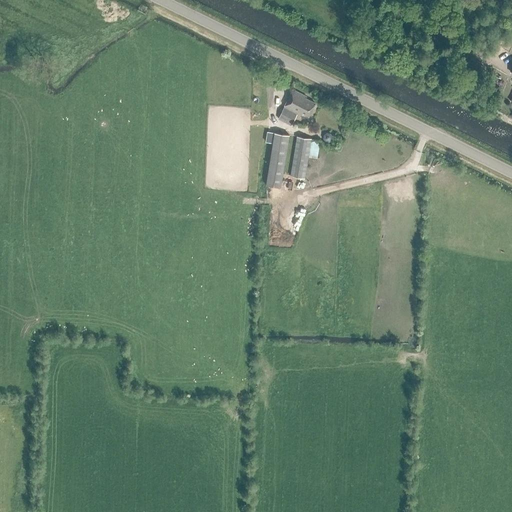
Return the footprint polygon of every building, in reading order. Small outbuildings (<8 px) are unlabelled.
[(278,119),(291,126),(298,113),(308,118),(315,104),(305,99),(306,97),(292,90),(278,119)] [(265,186),(280,188),(289,136),(267,132),(265,143),(272,144),(265,186)] [(338,140),(323,133),(320,140),(334,147),(338,140)] [(290,176),(304,179),(311,139),(296,137),(290,176)] [(294,247),(300,231),(289,227),(282,243),(294,247)]
